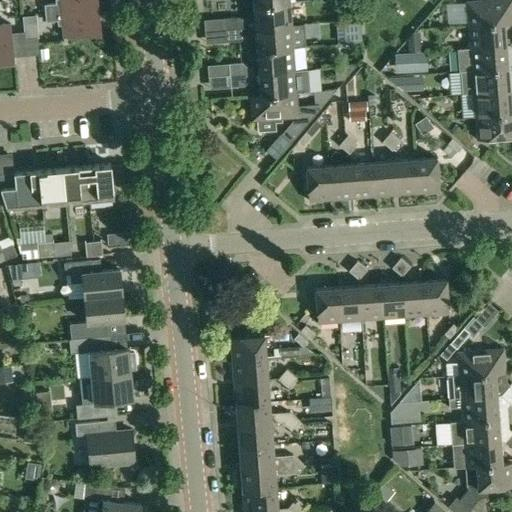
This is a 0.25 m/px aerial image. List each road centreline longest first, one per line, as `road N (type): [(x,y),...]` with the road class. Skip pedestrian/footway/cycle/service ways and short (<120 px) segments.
road 1 (residential): [(172,249),(511,224)]
road 2 (tertiary): [(198,511),(172,249)]
road 3 (residential): [(0,112),(158,99)]
road 4 (tertiary): [(172,249),(158,99)]
